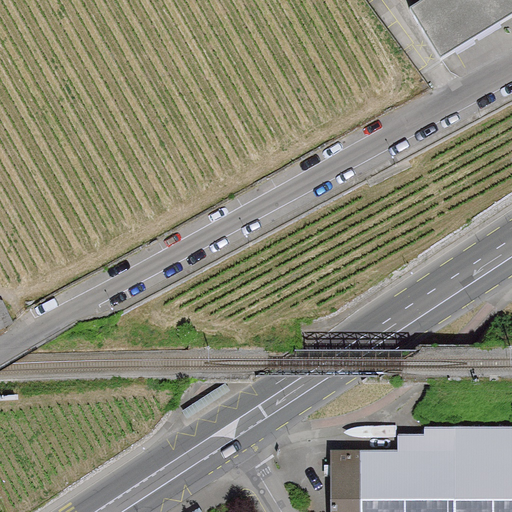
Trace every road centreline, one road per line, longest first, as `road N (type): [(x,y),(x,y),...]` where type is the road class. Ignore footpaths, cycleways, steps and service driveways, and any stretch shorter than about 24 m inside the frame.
road 1 (residential): [(511,72),(0,352)]
road 2 (primary): [(231,431),(511,247)]
road 3 (primary): [(108,511),(231,431)]
